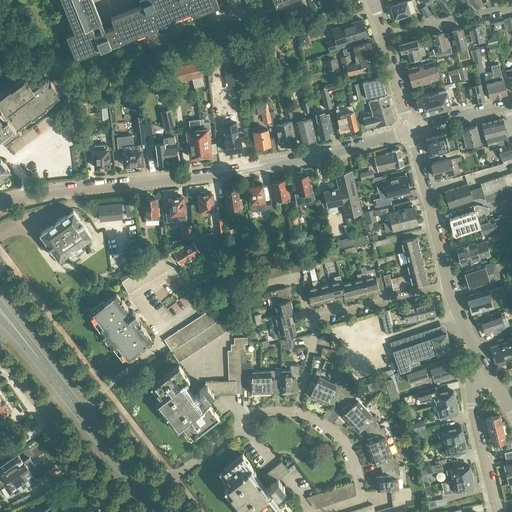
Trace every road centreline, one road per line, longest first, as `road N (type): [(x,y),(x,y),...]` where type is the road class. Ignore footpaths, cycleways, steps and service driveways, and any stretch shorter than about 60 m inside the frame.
road 1 (residential): [(0,204),(249,169),(411,130)]
road 2 (secondary): [(147,501),(11,323)]
road 3 (residential): [(449,285),(411,130)]
road 4 (residential): [(296,414),(336,434),(353,459),(361,501),(327,511)]
road 5 (residential): [(497,511),(470,399),(483,367)]
road 6 (residential): [(310,320),(449,285)]
road 7 (residential): [(310,320),(297,275),(239,287),(215,269)]
road 8 (residential): [(511,8),(384,37)]
road 9 (residential): [(147,501),(244,425)]
